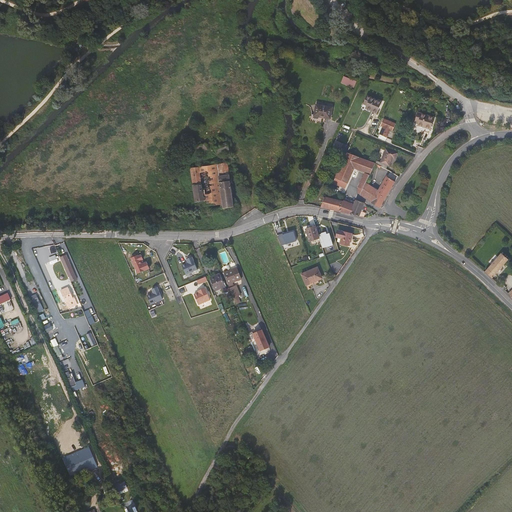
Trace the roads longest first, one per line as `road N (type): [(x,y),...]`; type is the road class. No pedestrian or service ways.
road 1 (unknown): [(0,255),(105,478)]
road 2 (tertiary): [(368,224),(299,210),(217,235),(161,235)]
road 3 (tertiary): [(161,235),(0,237)]
road 4 (residential): [(480,141),(469,123),(443,135),(397,187),(387,205),(397,211)]
road 5 (track): [(189,511),(264,385)]
road 6 (unknown): [(279,364),(217,235)]
